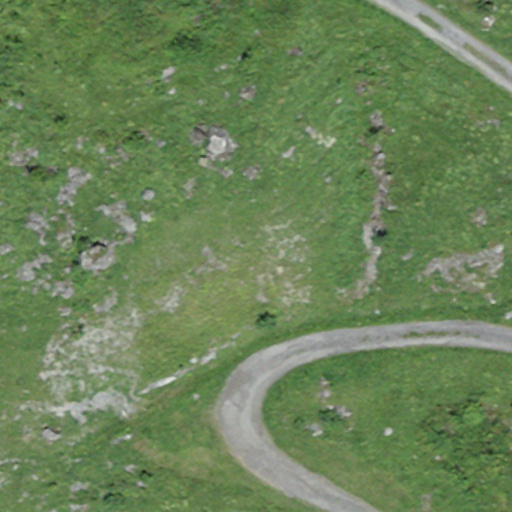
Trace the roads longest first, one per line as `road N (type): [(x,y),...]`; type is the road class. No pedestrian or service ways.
road 1 (track): [(511,350),(448,339),(318,350),(252,372),(235,419),(260,469),(338,511)]
road 2 (track): [(389,0),(511,79)]
